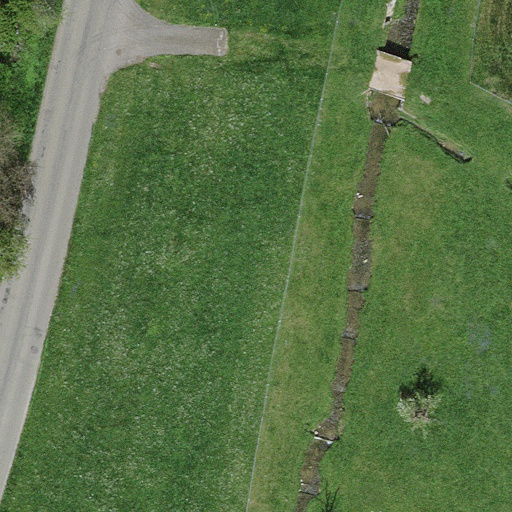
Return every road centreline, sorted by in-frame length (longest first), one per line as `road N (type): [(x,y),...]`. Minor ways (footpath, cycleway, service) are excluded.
road 1 (tertiary): [(93,0),(46,219),(0,383)]
road 2 (track): [(84,40),(320,53),(409,83)]
